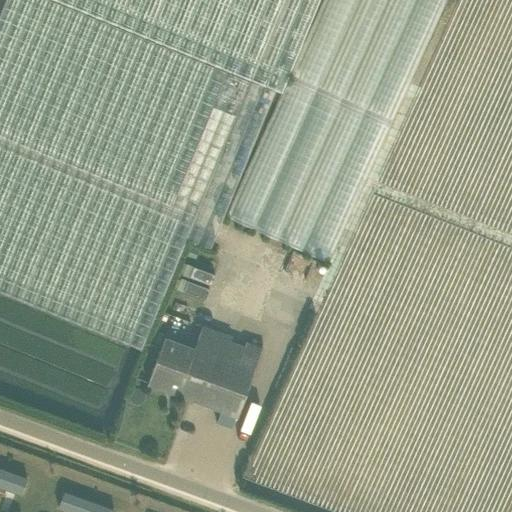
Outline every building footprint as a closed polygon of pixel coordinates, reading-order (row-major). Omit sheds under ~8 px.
[(5,0),(0,14),(0,291),(141,349),(186,239),(209,250),(316,0),(5,0)] [(193,265),(184,290),(204,298),(213,273),(193,265)] [(165,336),(164,337),(147,384),(237,417),(263,347),(246,341),(244,345),(231,340),(232,336),(202,325),(194,347),(165,336)] [(0,466),(0,486),(25,496),(31,478),(0,466)] [(68,492),(62,509),(69,511),(120,511),(121,511),(68,492)]
